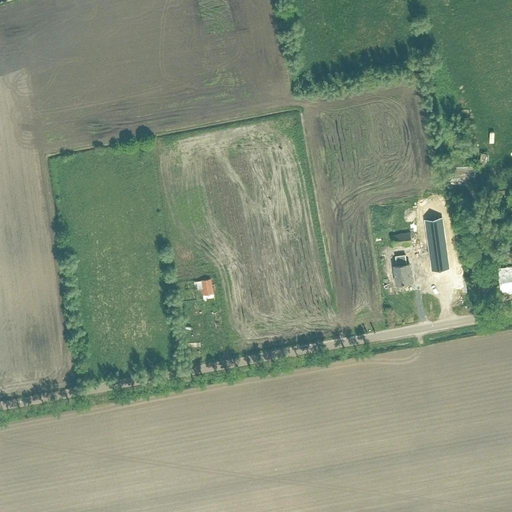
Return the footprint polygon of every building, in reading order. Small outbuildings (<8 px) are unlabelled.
[(442,218),(426,220),(433,269),(449,267),(442,218)] [(503,254),(511,252),(511,241),(501,243),(503,254)] [(394,265),(397,284),(412,282),(409,263),(407,263),(405,254),(395,255),(397,264),(394,265)] [(511,265),(498,269),(503,294),(511,292),(511,265)] [(202,295),(213,293),(210,278),(200,280),(202,295)]
